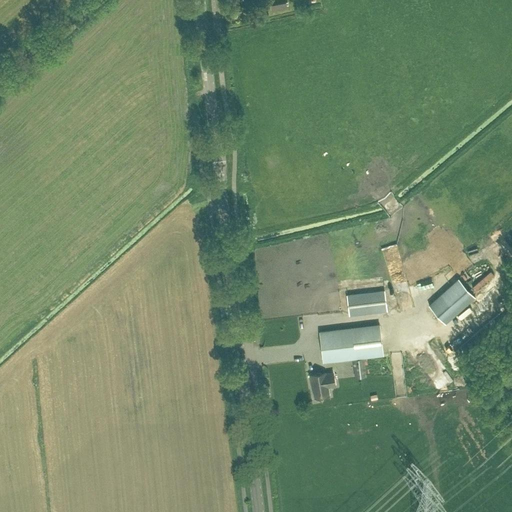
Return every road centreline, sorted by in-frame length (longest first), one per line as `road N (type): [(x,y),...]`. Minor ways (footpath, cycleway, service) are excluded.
road 1 (secondary): [(258,511),(200,0)]
road 2 (track): [(90,0),(0,80)]
